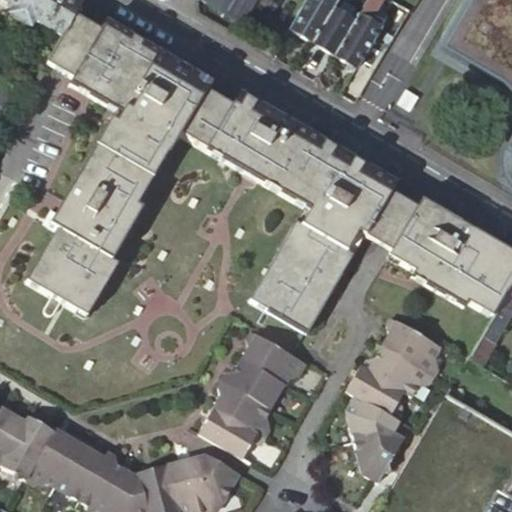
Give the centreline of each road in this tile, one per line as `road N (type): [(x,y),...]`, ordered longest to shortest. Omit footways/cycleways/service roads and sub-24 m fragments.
road 1 (residential): [(131,0),(511,219)]
road 2 (unknown): [(358,130),(436,0)]
